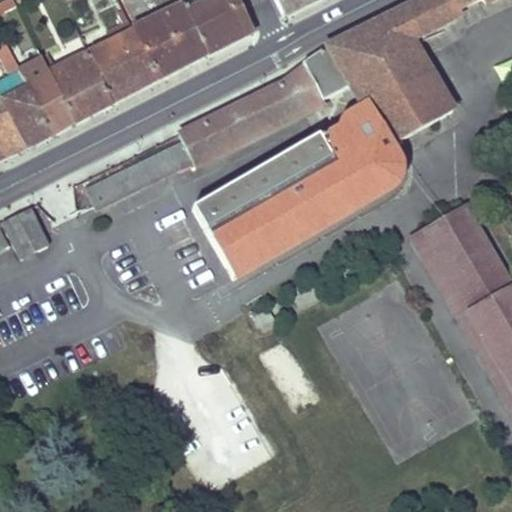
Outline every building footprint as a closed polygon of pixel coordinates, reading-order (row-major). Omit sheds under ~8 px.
[(0,13),(13,8),(9,0),(0,4),(0,13)] [(272,89),(177,136),(181,143),(84,191),(94,213),(192,166),(322,103),(350,87),(363,109),(342,122),(338,132),(319,142),(318,139),(191,211),(232,282),(379,198),(387,194),(392,190),(396,185),(398,179),(399,172),(398,166),(389,149),(450,113),(408,42),(458,17),(456,12),(479,0),(480,0),(483,4),(491,0),(424,0),(321,52),(304,63),(304,67),(272,89)] [(176,0),(180,8),(204,58),(250,34),(234,0),(211,0),(206,3),(204,0),(176,0)] [(273,0),(282,19),(320,0),(273,0)] [(180,8),(131,30),(133,35),(156,82),(204,58),(180,8)] [(129,25),(106,36),(111,46),(133,35),(131,30),(129,25)] [(111,46),(88,56),(110,107),(156,82),(133,35),(111,46)] [(3,42),(0,43),(0,64),(9,80),(20,74),(3,42)] [(88,56),(47,76),(73,127),(110,107),(88,56)] [(503,87),(511,83),(511,60),(495,67),(503,87)] [(41,63),(20,74),(51,138),(72,127),(73,127),(47,76),(41,63)] [(0,160),(35,146),(51,138),(20,74),(9,80),(0,84),(0,160)] [(322,103),(192,166),(196,174),(325,110),(322,103)] [(511,291),(464,209),(421,232),(511,391),(511,291)] [(28,211),(1,224),(19,262),(46,248),(28,211)] [(511,391),(421,232),(410,239),(511,420),(511,391)] [(293,415),(319,400),(285,338),(258,353),(293,415)]
